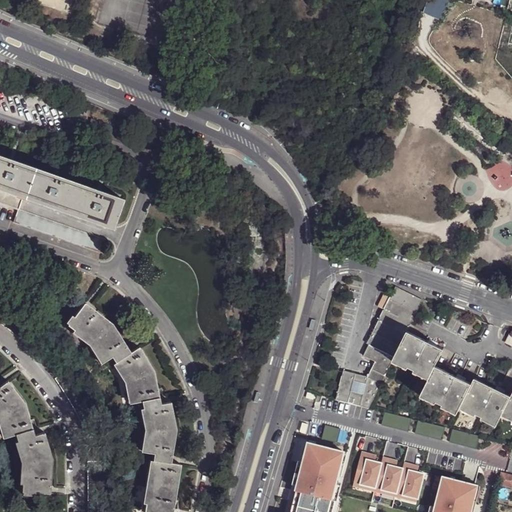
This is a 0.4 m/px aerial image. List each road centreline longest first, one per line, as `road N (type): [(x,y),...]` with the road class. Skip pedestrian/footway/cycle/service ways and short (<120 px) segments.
road 1 (tertiary): [(319,247),(304,193),(252,138),(25,37),(0,36)]
road 2 (tertiary): [(0,37),(19,54),(260,164),(290,200),(304,253)]
road 3 (residential): [(117,274),(155,313),(198,392),(209,465),(199,511)]
road 4 (residential): [(0,119),(134,163),(146,174),(117,274)]
road 5 (tertiary): [(303,261),(233,511)]
road 6 (tertiary): [(245,511),(318,267)]
road 7 (residential): [(76,511),(68,423),(45,382),(0,336)]
road 8 (residential): [(511,310),(380,263)]
road 9 (residential): [(0,233),(117,274)]
